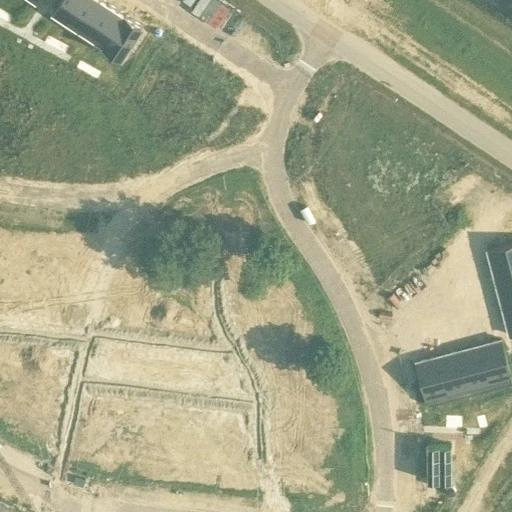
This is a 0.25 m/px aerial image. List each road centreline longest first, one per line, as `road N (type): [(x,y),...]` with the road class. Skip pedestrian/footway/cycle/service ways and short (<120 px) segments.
road 1 (residential): [(0,200),(94,204),(291,159)]
road 2 (tertiary): [(339,42),(511,157)]
road 3 (residential): [(391,511),(376,343),(361,311)]
road 4 (residential): [(156,0),(300,98)]
road 5 (residential): [(361,311),(291,159)]
road 6 (residential): [(361,311),(504,226)]
